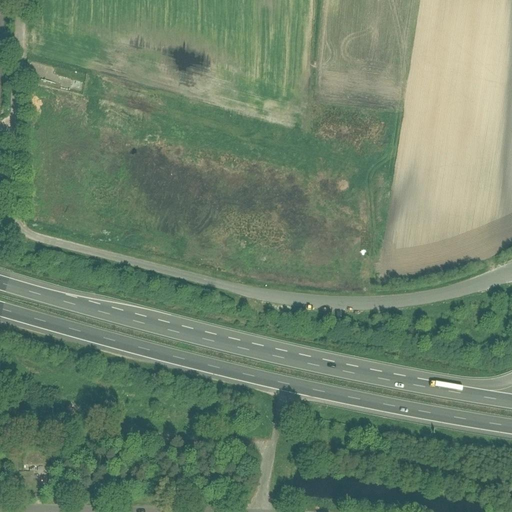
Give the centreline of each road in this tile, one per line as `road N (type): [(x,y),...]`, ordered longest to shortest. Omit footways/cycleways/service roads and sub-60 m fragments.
road 1 (unclassified): [(511,272),(414,300),(309,302),(30,235),(8,208),(19,0)]
road 2 (trunk): [(0,309),(233,372),(511,427)]
road 3 (trunk): [(438,391),(0,283)]
road 4 (tertiary): [(154,511),(0,508)]
